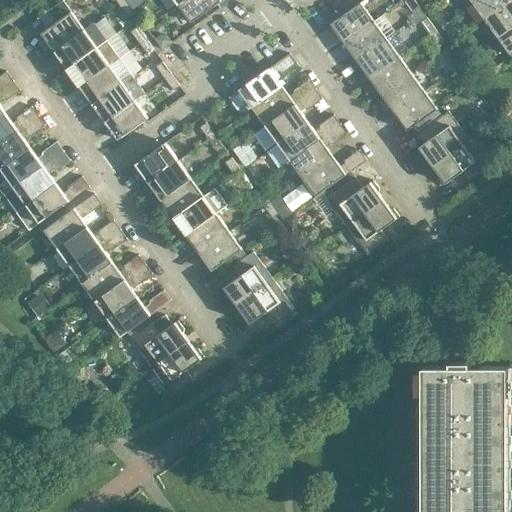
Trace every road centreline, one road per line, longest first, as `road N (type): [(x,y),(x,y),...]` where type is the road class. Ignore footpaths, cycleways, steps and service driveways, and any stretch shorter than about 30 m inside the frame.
road 1 (residential): [(428,214),(278,10)]
road 2 (residential): [(96,171),(195,100),(220,53),(278,10)]
road 3 (residential): [(234,356),(96,171)]
road 4 (residential): [(96,171),(5,44)]
